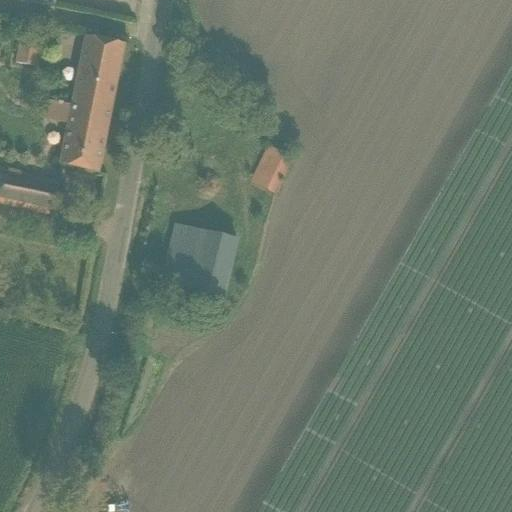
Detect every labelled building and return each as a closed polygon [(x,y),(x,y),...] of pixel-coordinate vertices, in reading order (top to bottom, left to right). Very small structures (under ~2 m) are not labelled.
[(10,0),(33,4),(53,9),(54,0),(10,0)] [(39,69),(44,41),(21,37),(15,64),(39,69)] [(85,38),(71,107),(51,103),(47,122),(67,125),(59,166),(97,174),(123,46),(85,38)] [(268,147),(250,183),(275,195),(293,160),(268,147)] [(58,183),(0,170),(0,204),(51,216),(58,183)] [(160,289),(224,304),(240,241),(175,226),(160,289)]
